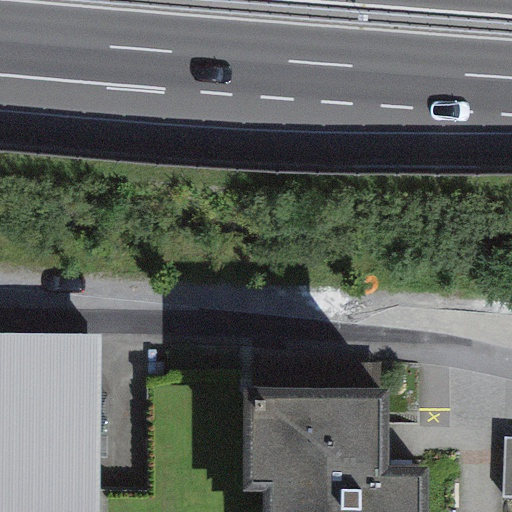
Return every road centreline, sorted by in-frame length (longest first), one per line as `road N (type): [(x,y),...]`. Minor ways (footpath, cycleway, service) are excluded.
road 1 (motorway): [(0,36),(511,75)]
road 2 (residential): [(0,295),(459,338)]
